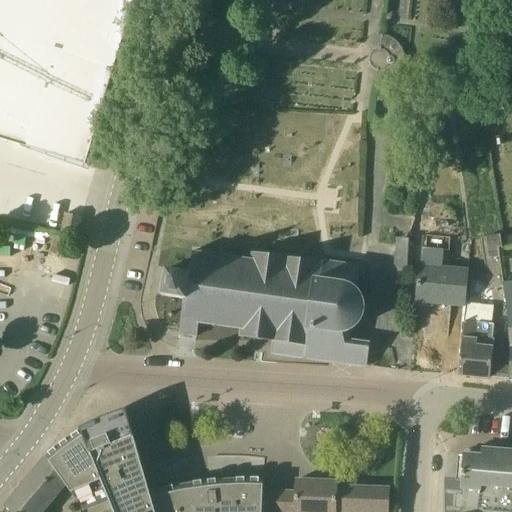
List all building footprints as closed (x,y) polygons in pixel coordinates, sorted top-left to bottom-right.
[(127,0),(0,0),(0,126),(84,149),(127,0)] [(62,234),(78,237),(81,217),(65,214),(62,234)] [(511,245),(511,234),(501,237),(502,247),(511,245)] [(497,247),(501,247),(499,236),(486,237),(489,258),(499,257),(497,247)] [(393,272),(406,273),(409,240),(396,239),(393,272)] [(355,290),(358,269),(254,254),(253,263),(239,261),(240,259),(237,258),(237,260),(224,259),(224,256),(222,256),(222,258),(209,257),(209,254),(207,254),(206,256),(195,255),(195,252),(192,252),(191,260),(189,274),(166,270),(162,296),(184,300),(180,334),(191,336),(196,336),(197,336),(199,322),(212,324),(212,326),(214,327),(215,324),(227,326),(227,329),(230,329),(230,327),(243,329),(242,338),(257,340),(273,342),(271,353),(326,361),(367,366),(370,345),(347,342),(349,331),(352,329),(355,327),(358,324),(360,321),(362,317),(363,313),(364,309),(363,304),(362,300),(360,297),(358,293),(355,290)] [(464,306),(468,269),(420,265),(416,301),(464,306)] [(511,283),(503,284),(511,361),(509,381),(511,381),(511,283)] [(490,379),(494,340),(492,340),(493,325),(491,325),(493,307),(464,304),(462,323),(464,323),(459,376),(490,379)] [(149,492),(142,466),(126,410),(121,412),(105,417),(100,420),(85,427),(80,430),(80,431),(76,434),(70,438),(64,442),(58,446),(52,450),(47,455),(45,457),(66,486),(77,502),(105,491),(112,508),(113,511),(262,511),(264,479),(251,479),(241,479),(231,479),(221,480),(210,481),(200,482),(190,483),(180,485),(170,487),(160,490),(149,492)] [(511,511),(511,452),(482,450),(481,457),(463,455),(461,489),(462,489),(461,495),(457,495),(456,508),(460,508),(459,511),(511,511)] [(10,511),(43,511),(66,486),(45,457),(38,466),(6,504),(4,507),(10,511)] [(336,487),(337,482),(296,480),(296,493),(263,491),(262,511),(387,511),(388,489),(336,487)]
